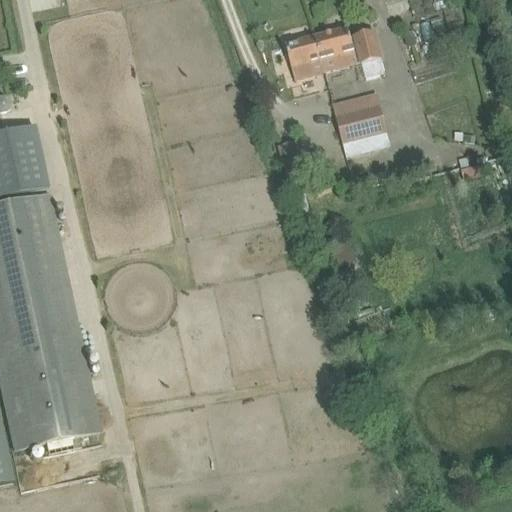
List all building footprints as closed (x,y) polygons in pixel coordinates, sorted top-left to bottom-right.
[(348,31),(315,39),(321,63),(321,62),(324,74),(361,65),(365,81),(384,76),(380,61),(382,60),(376,34),(350,40),(348,31)] [(321,63),(315,39),(285,47),(294,83),(316,78),(312,65),(321,63)] [(8,102),(3,98),(0,98),(0,115),(6,114),(10,108),(8,102)] [(387,135),(383,120),(362,126),(359,113),(336,118),(342,146),(387,135)] [(0,137),(0,200),(48,190),(35,130),(0,137)] [(308,179),(298,142),(277,148),(288,185),(308,179)] [(0,487),(13,485),(0,427),(0,394),(13,453),(101,434),(49,196),(0,206),(0,487)]
